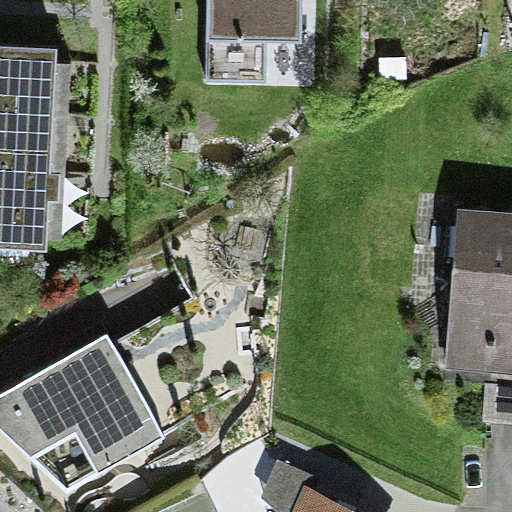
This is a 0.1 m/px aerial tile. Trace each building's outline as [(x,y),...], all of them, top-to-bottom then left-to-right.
[(207,0),(205,79),(266,81),(267,38),(301,39),(301,0),(207,0)] [(0,108),(53,112),(56,45),(0,42),(0,108)] [(53,112),(0,108),(0,166),(50,170),(53,112)] [(0,244),(46,247),(48,196),(59,196),(61,170),(50,170),(0,166),(0,244)] [(511,214),(458,211),(444,379),(485,382),(482,418),(511,420),(511,214)] [(106,330),(0,388),(0,426),(66,488),(246,387),(206,316),(124,361),(106,330)] [(278,462),(263,496),(282,511),(355,511),(310,492),(316,478),(278,462)]
